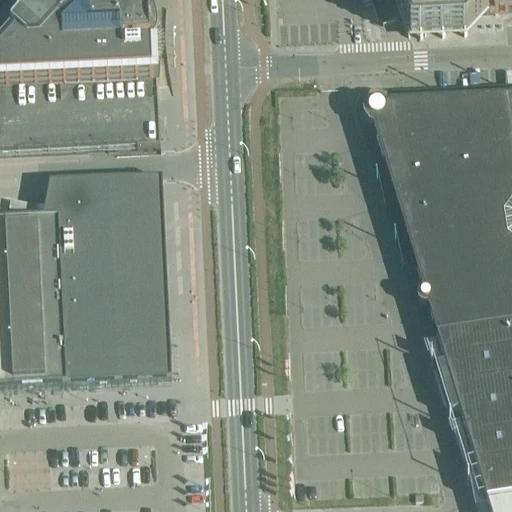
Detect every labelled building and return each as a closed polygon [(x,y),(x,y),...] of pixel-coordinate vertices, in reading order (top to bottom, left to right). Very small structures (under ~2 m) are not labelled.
[(0,158),(161,151),(158,89),(158,85),(159,81),(160,77),(160,72),(160,70),(160,69),(159,67),(159,66),(157,63),(156,60),(153,58),(151,56),(148,55),(146,54),(143,54),(142,54),(135,54),(135,42),(142,42),(145,41),(149,39),(152,37),(153,36),(154,34),(155,33),(156,30),(156,29),(157,27),(157,25),(157,23),(157,21),(157,19),(157,17),(155,12),(154,6),(153,0),(49,0),(49,1),(48,0),(2,51),(0,53),(0,158)] [(394,0),(410,43),(466,40),(489,17),(494,17),(494,16),(496,15),(510,0),(394,0)] [(511,0),(510,0),(496,15),(494,16),(494,17),(511,15),(511,0)] [(370,126),(436,341),(511,329),(511,102),(382,109),(380,112),(379,111),(378,110),(377,110),(375,110),(374,111),(372,111),(371,112),(370,113),(369,114),(369,116),(369,117),(369,119),(369,121),(370,122),(371,123),(372,124),(370,126)] [(0,391),(11,391),(45,389),(172,383),(162,181),(114,183),(49,186),(43,221),(0,222),(0,391)] [(487,506),(511,502),(511,329),(436,341),(445,369),(437,372),(452,418),(459,416),(487,506)] [(488,511),(511,511),(511,502),(487,506),(488,511)]
